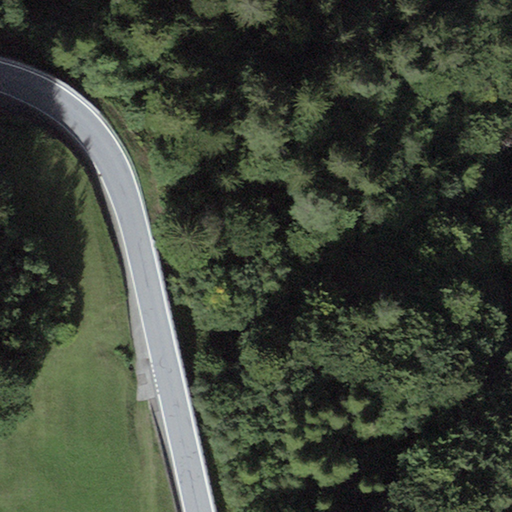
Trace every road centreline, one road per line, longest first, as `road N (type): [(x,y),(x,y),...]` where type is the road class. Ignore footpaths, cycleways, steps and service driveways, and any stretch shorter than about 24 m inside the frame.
road 1 (tertiary): [(0,74),(86,124),(118,176),(198,511)]
road 2 (track): [(149,511),(141,390),(166,371)]
